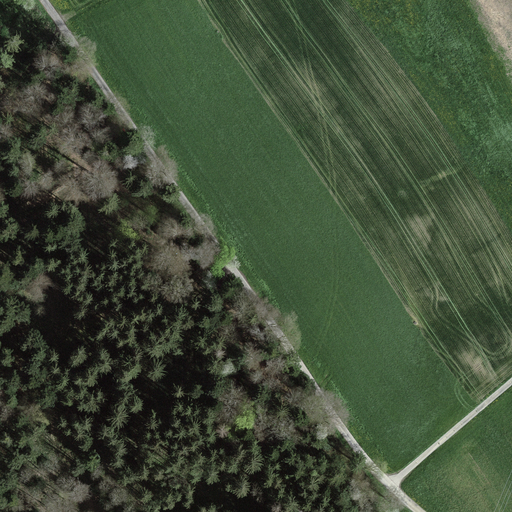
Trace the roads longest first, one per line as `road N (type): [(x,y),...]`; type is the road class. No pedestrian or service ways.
road 1 (unclassified): [(41,0),(390,486)]
road 2 (track): [(272,511),(259,439),(222,341),(222,259)]
road 3 (unclassified): [(390,486),(511,383)]
